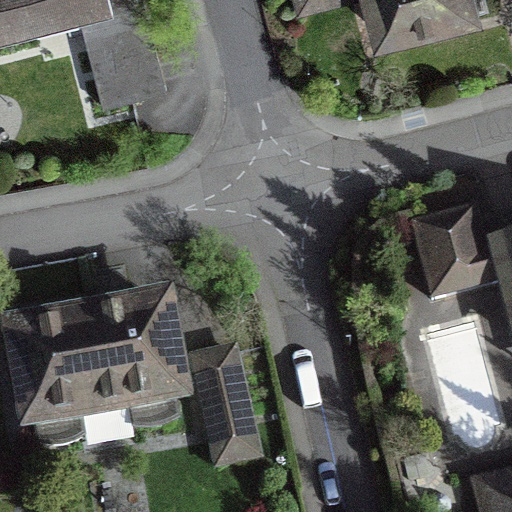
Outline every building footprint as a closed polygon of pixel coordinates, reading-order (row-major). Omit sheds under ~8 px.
[(0,0),(0,38),(79,17),(103,106),(166,90),(142,0),(0,0)] [(300,0),(302,5),(320,0),(371,0),(381,36),(471,13),(470,10),(486,6),(484,0),(300,0)] [(475,208),(412,224),(431,299),(504,280),(511,309),(511,242),(485,249),(475,208)] [(82,436),(79,414),(130,405),(134,427),(141,428),(149,428),(156,427),(163,426),(170,423),(177,420),(173,398),(181,396),(164,304),(11,332),(28,423),(35,422),(39,444),(46,445),(54,445),(62,445),(69,443),(76,440),(82,436)] [(196,360),(200,380),(200,381),(211,429),(247,421),(248,421),(233,352),(196,360)]
